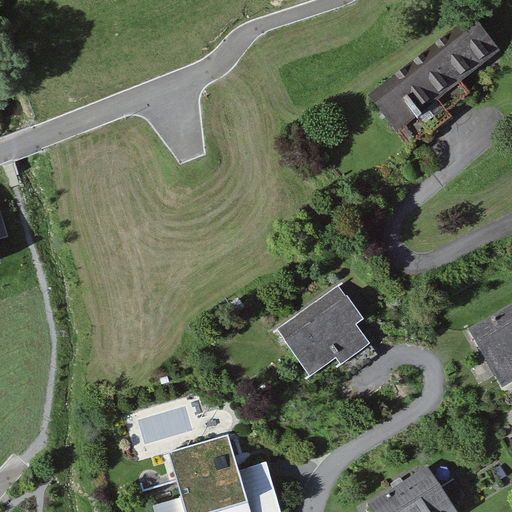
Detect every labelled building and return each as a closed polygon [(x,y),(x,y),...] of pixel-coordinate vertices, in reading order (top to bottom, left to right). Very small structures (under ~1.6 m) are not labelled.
[(474,19),(368,96),(392,129),(498,52),(474,19)] [(337,287),(275,330),(281,340),(279,341),(307,378),(334,359),(338,366),(375,340),(337,287)] [(511,313),(471,336),(500,386),(511,379),(511,313)] [(275,511),(265,478),(262,465),(235,473),(225,437),(165,455),(179,501),(150,509),(150,511),(275,511)] [(454,511),(430,473),(373,509),(374,511),(454,511)]
